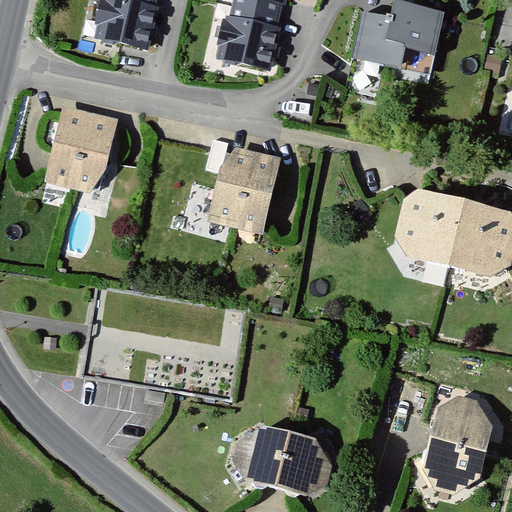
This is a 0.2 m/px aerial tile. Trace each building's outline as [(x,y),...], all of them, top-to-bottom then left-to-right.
[(157,0),(90,0),(80,38),(142,55),(157,0)] [(282,0),(217,0),(202,61),(263,76),(282,0)] [(446,18),(395,6),(391,23),(362,16),(351,63),(432,81),(446,18)] [(115,123),(57,109),(38,184),(96,198),(115,123)] [(277,163),(232,149),(211,174),(203,226),(257,241),(277,163)] [(418,193),(403,205),(394,241),(406,262),(489,285),(511,269),(511,265),(511,218),(511,217),(418,193)] [(460,400),(439,412),(423,476),(435,495),(453,501),(482,482),(496,431),(477,406),(460,400)] [(315,445),(267,433),(239,447),(234,468),(247,490),(307,505),(328,492),(333,469),(315,445)]
